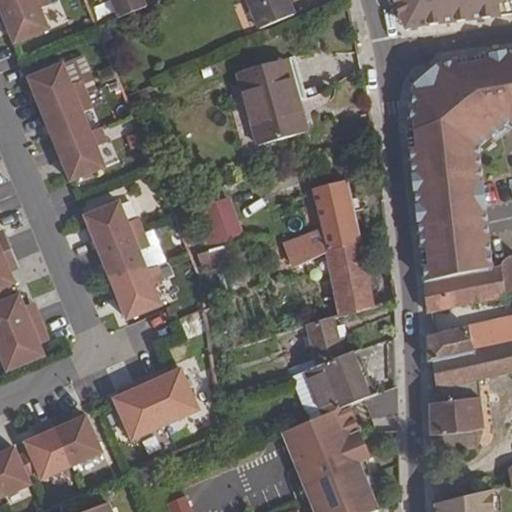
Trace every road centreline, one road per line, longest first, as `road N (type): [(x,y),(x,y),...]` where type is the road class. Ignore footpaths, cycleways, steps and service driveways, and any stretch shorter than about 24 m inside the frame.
road 1 (residential): [(385,65),(410,250),(420,511)]
road 2 (residential): [(0,403),(81,367),(90,343),(0,114)]
road 3 (unclassified): [(511,36),(385,65)]
